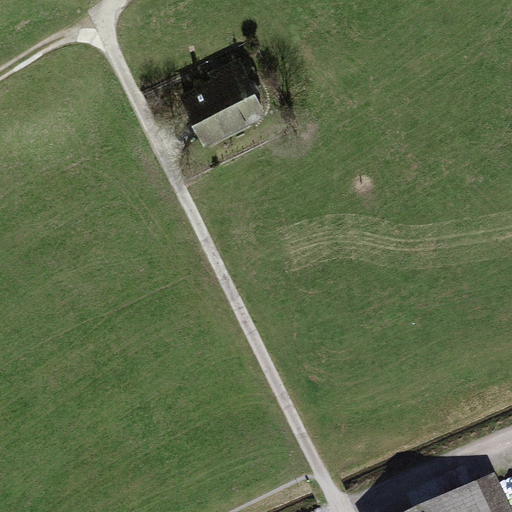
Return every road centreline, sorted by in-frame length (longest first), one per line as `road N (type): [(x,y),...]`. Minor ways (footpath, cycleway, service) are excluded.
road 1 (track): [(288,409),(105,37)]
road 2 (track): [(346,511),(511,442)]
